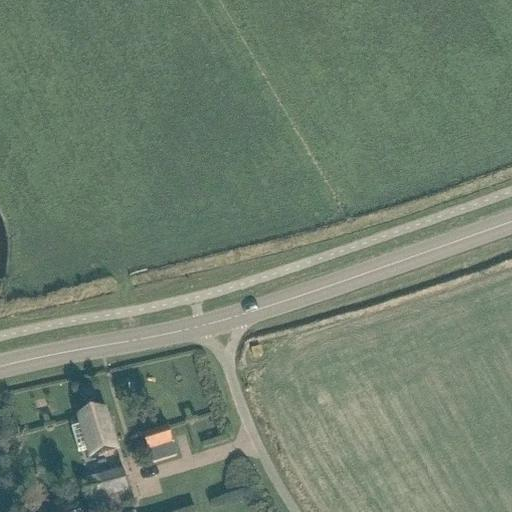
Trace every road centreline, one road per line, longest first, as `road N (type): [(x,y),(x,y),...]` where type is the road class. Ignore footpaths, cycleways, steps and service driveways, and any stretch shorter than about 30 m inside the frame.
road 1 (tertiary): [(217,324),(511,226)]
road 2 (tertiary): [(0,369),(217,324)]
road 3 (unclassified): [(296,511),(264,462),(217,324)]
